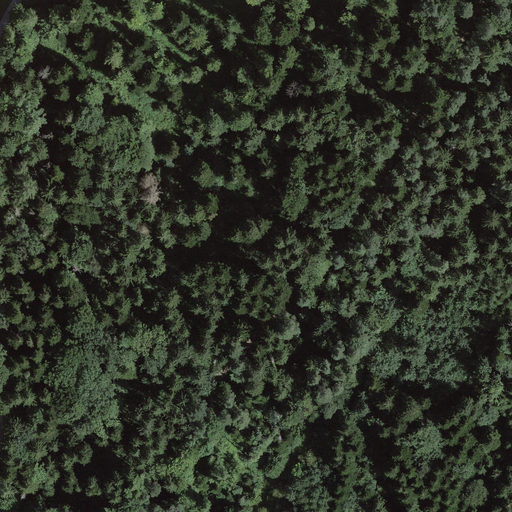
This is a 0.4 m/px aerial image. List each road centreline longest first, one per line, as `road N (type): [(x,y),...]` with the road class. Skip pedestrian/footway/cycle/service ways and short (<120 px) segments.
road 1 (track): [(483,0),(333,237),(103,511)]
road 2 (track): [(253,511),(511,161)]
